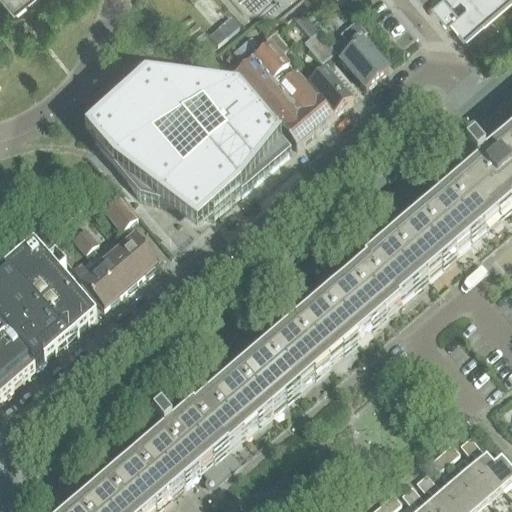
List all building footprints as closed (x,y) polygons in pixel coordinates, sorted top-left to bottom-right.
[(246,0),(260,16),(278,0),(246,0)] [(444,0),(446,1),(443,3),(466,30),(501,0),(444,0)] [(300,16),(293,23),(310,44),(318,37),(300,16)] [(232,22),(218,33),(219,34),(227,44),(240,32),(232,22)] [(342,40),(351,51),(348,54),(350,56),(340,65),(366,96),(389,76),(361,43),(366,39),(356,27),(342,40)] [(206,36),(192,48),(203,61),(217,50),(210,41),(206,36)] [(322,70),(335,58),(318,37),(310,44),(304,49),(322,70)] [(271,50),(234,81),(296,155),(333,123),(306,92),(297,81),(279,96),(272,87),(290,72),(271,50)] [(326,75),(306,92),(333,123),(353,106),(326,75)] [(146,89),(86,141),(95,152),(140,205),(161,210),(198,239),(215,225),(242,201),(240,200),(289,158),(240,99),(146,89)] [(511,214),(511,213),(511,146),(487,168),(476,156),(468,163),(482,179),(369,276),(371,279),(200,426),(194,419),(173,438),(162,426),(155,433),(165,445),(86,511),(165,511),(227,460),(225,458),(397,311),(396,309),(509,212),(511,214)] [(122,239),(137,226),(120,205),(104,218),(122,239)] [(89,258),(99,249),(86,234),(76,243),(89,258)] [(134,240),(118,254),(120,257),(119,257),(141,283),(144,281),(147,281),(154,275),(153,272),(159,268),(134,240)] [(97,326),(67,292),(66,292),(46,269),(47,268),(33,252),(2,278),(66,352),(97,326)] [(63,254),(56,260),(73,279),(80,274),(63,254)] [(136,287),(141,283),(119,257),(120,257),(118,254),(95,273),(120,301),(127,296),(130,296),(136,291),(136,287)] [(47,268),(46,269),(66,292),(67,292),(74,285),(54,262),(47,268)] [(119,302),(120,301),(95,273),(88,280),(81,273),(80,274),(73,279),(104,315),(110,310),(113,311),(119,306),(119,302)] [(0,338),(34,379),(66,352),(2,278),(0,280),(0,338)] [(0,407),(34,379),(0,338),(0,407)] [(478,468),(470,475),(478,483),(484,478),(501,497),(511,486),(511,478),(500,465),(492,471),(485,462),(470,444),(459,453),(467,462),(470,460),(478,468)] [(451,452),(436,464),(444,473),(458,461),(451,452)] [(438,479),(444,473),(436,464),(430,470),(438,479)] [(463,481),(456,487),(463,496),(470,490),(486,509),(501,497),(484,478),(478,483),(470,475),(463,466),(456,472),(463,481)] [(448,493),(441,500),(449,508),(455,502),(463,511),(482,511),(486,509),(470,490),(463,496),(456,487),(448,478),(441,485),(448,493)] [(434,506),(426,511),(463,511),(455,502),(449,508),(441,500),(426,482),(416,490),(423,500),(427,497),(434,506)] [(413,511),(425,511),(411,495),(401,503),(408,511),(412,510),(413,511)] [(392,503),(380,511),(398,511),(399,511),(392,503)]
